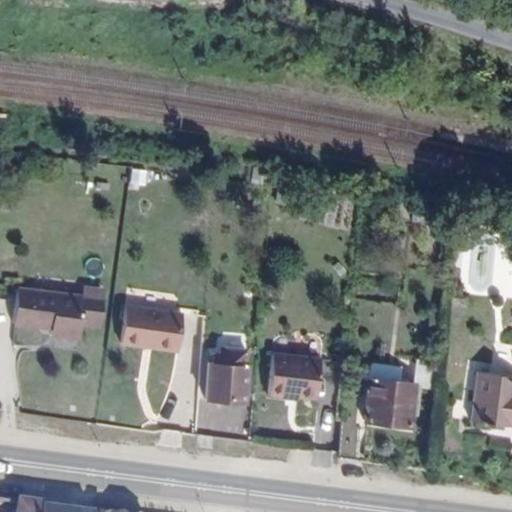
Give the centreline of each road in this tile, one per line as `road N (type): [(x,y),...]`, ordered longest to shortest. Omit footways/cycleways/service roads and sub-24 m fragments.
road 1 (primary): [(0,460),(402,511)]
road 2 (residential): [(362,0),(511,46)]
